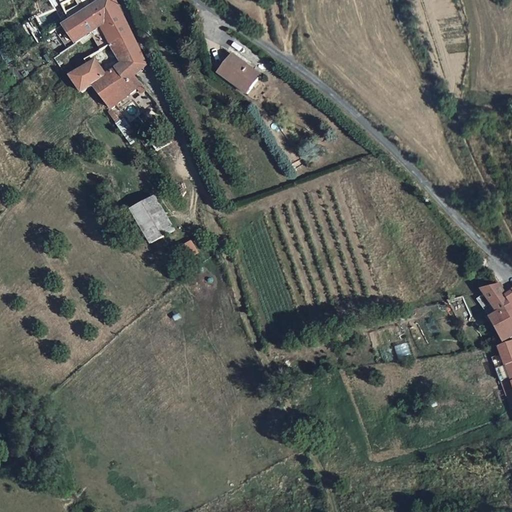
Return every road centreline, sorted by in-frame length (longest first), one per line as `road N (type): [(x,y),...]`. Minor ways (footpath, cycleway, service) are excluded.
road 1 (track): [(170,109),(215,209),(243,303),(324,480),(330,511)]
road 2 (unclassified): [(511,269),(351,109),(199,0)]
